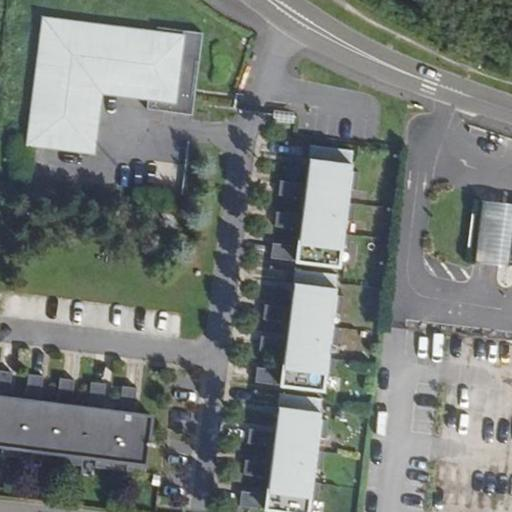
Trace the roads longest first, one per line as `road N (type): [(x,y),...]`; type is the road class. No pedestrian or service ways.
road 1 (residential): [(201,508),(242,137),(286,45)]
road 2 (tertiary): [(254,0),(365,66),(446,98),(487,101)]
road 3 (tertiary): [(487,101),(289,0)]
